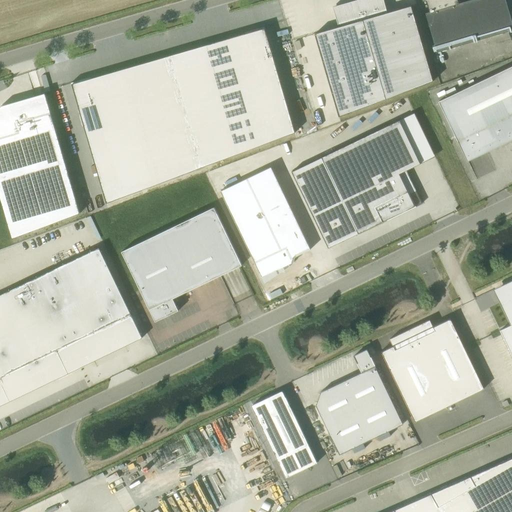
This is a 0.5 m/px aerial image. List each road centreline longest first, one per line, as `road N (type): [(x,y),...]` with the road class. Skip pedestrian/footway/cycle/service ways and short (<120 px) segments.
road 1 (unclassified): [(511,201),(0,453)]
road 2 (unclassified): [(511,423),(302,511)]
road 3 (unclassified): [(216,0),(0,67)]
